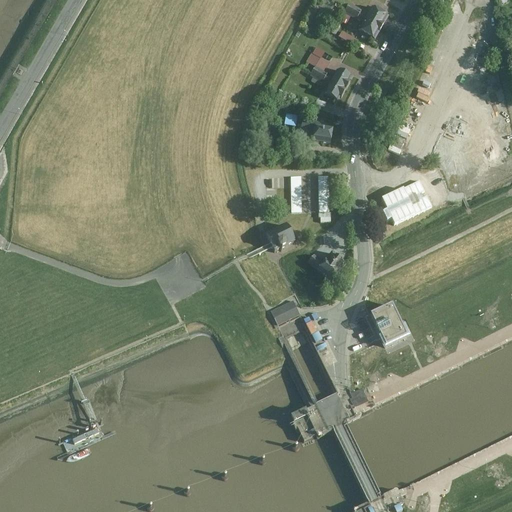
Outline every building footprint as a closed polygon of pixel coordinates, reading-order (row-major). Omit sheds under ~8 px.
[(349,4),(344,13),(356,20),(357,18),(363,22),(358,31),(361,33),(360,35),(368,40),(369,38),(374,41),(388,17),(383,14),(384,11),(377,7),(375,9),(372,7),(366,16),(360,13),(361,11),(349,4)] [(358,41),(343,32),(340,38),(355,47),(358,41)] [(312,73),(310,76),(322,83),(323,82),(329,86),(324,94),(337,102),(340,97),(341,98),(350,83),(348,82),(351,78),(338,70),(333,79),(327,76),(327,74),(324,72),(315,67),(312,73)] [(281,85),(270,80),(266,90),(277,95),(281,85)] [(401,152),(422,102),(412,97),(391,147),(401,152)] [(302,121),(301,129),(314,131),(312,141),(330,144),(333,128),(326,127),(327,125),(302,121)] [(291,177),(293,214),(310,213),(309,195),(304,195),(303,177),(291,177)] [(331,218),(331,177),(319,177),(320,218),(331,218)] [(404,207),(384,217),(390,230),(411,220),(404,207)] [(294,246),(285,226),(264,236),(270,249),(274,255),(294,246)] [(313,256),(308,264),(317,271),(317,272),(331,284),(334,281),(335,282),(338,281),(339,279),(339,277),(338,276),(340,273),(346,266),(332,254),(323,264),(313,256)] [(298,319),(290,304),(272,313),(279,328),(298,319)] [(379,347),(382,353),(386,351),(404,343),(396,325),(389,311),(370,320),(367,321),(375,338),(378,345),(379,347)] [(322,344),(318,336),(312,339),(315,347),(322,344)] [(368,404),(361,389),(355,393),(352,394),(347,397),(354,411),(368,404)] [(307,412),(295,417),(298,422),(310,416),(307,412)]
